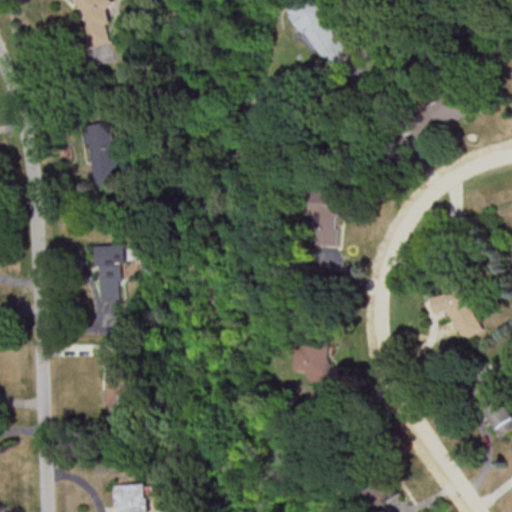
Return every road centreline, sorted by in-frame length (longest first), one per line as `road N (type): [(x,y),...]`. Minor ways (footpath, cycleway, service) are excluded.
road 1 (residential): [(46,511),(33,197),(0,51)]
road 2 (residential): [(480,511),(406,403),(384,311),(397,251),(428,199),(472,165),(511,156)]
